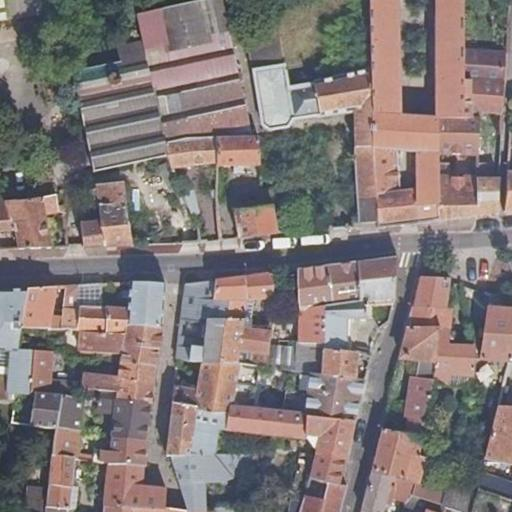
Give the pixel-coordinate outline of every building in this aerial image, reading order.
[(0,0),(0,19),(37,14),(34,0),(0,0)] [(143,43),(126,46),(141,114),(149,113),(155,133),(162,132),(165,143),(185,140),(216,138),(252,136),(224,10),(222,0),(209,0),(137,16),(143,43)] [(463,80),(463,50),(464,31),(463,0),(370,0),(372,69),(372,100),(373,147),(379,221),(378,221),(378,226),(405,223),(412,222),(415,222),(458,217),(457,194),(477,195),(477,175),(462,175),(459,179),(454,175),(439,171),(438,151),(476,154),(478,118),(470,117),(469,80),(463,80)] [(373,147),(372,69),(315,81),(314,83),(289,86),(279,22),(248,28),(263,123),(270,129),(289,125),(292,118),(354,112),(357,150),(361,222),(378,221),(379,221),(373,147)] [(119,164),(119,165),(168,155),(164,144),(165,143),(162,132),(155,133),(149,113),(141,114),(126,46),(117,48),(120,61),(72,72),(86,135),(88,147),(116,141),(119,164)] [(508,53),(463,50),(463,80),(469,80),(470,79),(482,79),(482,80),(506,81),(508,53)] [(470,117),(478,118),(479,118),(480,110),(504,111),(506,81),(482,80),(482,79),(470,79),(469,80),(470,117)] [(216,138),(217,162),(218,165),(259,163),(265,166),(265,176),(258,177),(260,206),(273,205),(289,203),(282,165),(283,165),(280,150),(276,135),(252,136),(216,138)] [(164,144),(168,155),(170,161),(172,168),(199,164),(217,162),(216,138),(185,140),(165,143),(164,144)] [(88,147),(93,169),(119,164),(116,141),(88,147)] [(172,192),(174,197),(183,193),(183,192),(172,168),(170,161),(159,166),(170,193),(172,192)] [(476,163),(477,175),(477,195),(457,194),(458,217),(479,215),(498,213),(499,178),(492,178),(492,163),(476,163)] [(198,228),(196,225),(168,228),(166,217),(147,220),(144,195),(146,194),(144,183),(134,182),(134,180),(133,181),(132,178),(122,180),(123,195),(132,245),(167,243),(176,243),(200,242),(198,228)] [(102,220),(82,222),(85,246),(111,245),(124,245),(132,245),(123,195),(122,180),(97,183),(100,208),(102,220)] [(199,189),(183,192),(183,193),(187,202),(194,219),(205,216),(199,189)] [(6,193),(0,193),(0,231),(15,229),(7,201),(6,193)] [(187,202),(183,193),(174,197),(178,206),(187,202)] [(41,196),(45,214),(59,211),(63,213),(62,205),(57,206),(55,194),(41,196)] [(52,247),(45,214),(41,196),(7,201),(15,229),(18,240),(20,248),(41,248),(52,247)] [(273,205),(260,206),(235,208),(240,237),(278,232),(273,205)] [(20,248),(18,240),(11,241),(11,249),(20,248)] [(301,341),(299,370),(310,372),(322,374),(323,349),(346,351),(347,319),(365,320),(366,302),(394,299),(395,297),(399,257),(358,262),(360,302),(326,306),(324,343),(301,341)] [(301,312),(300,340),(301,341),(324,343),(326,306),(360,302),(358,262),(299,270),(300,289),(301,312)] [(272,299),(272,304),(281,304),(283,271),(274,273),(272,299)] [(231,299),(247,300),(272,299),(274,273),(245,276),(216,280),(215,300),(231,299)] [(446,308),(450,278),(442,278),(421,277),(416,297),(414,305),(446,308)] [(252,363),(253,350),(242,348),(244,320),(229,320),(231,300),(215,300),(216,280),(201,282),(186,284),(183,311),(179,346),(178,358),(201,362),(203,362),(252,363)] [(51,308),(56,286),(28,288),(28,289),(21,327),(82,330),(126,331),(127,324),(162,326),(164,305),(166,283),(131,282),(128,309),(79,305),(78,309),(75,309),(78,285),(66,286),(63,310),(51,308)] [(4,366),(0,365),(0,400),(17,401),(19,393),(32,394),(36,352),(17,351),(21,327),(28,289),(0,289),(0,351),(5,352),(4,366)] [(494,293),(491,308),(511,309),(511,295),(510,295),(498,293),(494,293)] [(244,320),(245,320),(247,300),(231,300),(229,320),(244,320)] [(449,375),(469,375),(474,376),(474,370),(476,347),(447,345),(451,308),(446,308),(414,305),(408,326),(440,327),(435,377),(434,381),(447,384),(449,375)] [(511,309),(491,308),(490,308),(487,321),(481,359),(511,360),(511,354),(511,309)] [(252,320),(245,320),(244,320),(242,348),(253,350),(252,363),(261,365),(267,366),(269,336),(270,331),(252,328),(252,320)] [(126,331),(82,330),(80,354),(122,356),(123,356),(125,345),(160,349),(160,343),(162,326),(127,324),(126,331)] [(405,433),(422,437),(434,381),(435,377),(440,327),(408,326),(401,356),(419,359),(416,377),(413,377),(405,411),(409,416),(405,433)] [(301,341),(300,340),(269,336),(267,366),(299,370),(301,341)] [(122,356),(120,380),(119,381),(120,381),(155,384),(157,370),(159,352),(160,349),(125,345),(123,356),(122,356)] [(355,378),(356,352),(346,351),(323,349),(322,374),(355,378)] [(49,395),(50,384),(52,353),(36,352),(32,394),(36,394),(49,395)] [(255,410),(261,365),(252,363),(203,362),(199,390),(175,387),(173,403),(195,410),(231,411),(231,408),(255,410)] [(360,397),(365,379),(355,378),(322,374),(310,372),(305,417),(307,417),(307,416),(354,422),(360,397)] [(84,375),(84,388),(118,391),(119,392),(120,381),(119,381),(120,380),(106,376),(84,375)] [(466,388),(469,375),(449,375),(447,384),(466,388)] [(118,391),(117,400),(152,402),(155,384),(120,381),(119,392),(118,391)] [(73,387),(50,384),(49,395),(72,397),(73,387)] [(83,398),(84,388),(73,387),(72,397),(83,398)] [(36,394),(30,424),(56,428),(82,432),(86,405),(92,405),(93,398),(83,398),(72,397),(49,395),(36,394)] [(117,400),(102,399),(101,412),(116,413),(113,437),(145,441),(146,440),(148,429),(152,405),(152,402),(117,400)] [(171,454),(191,453),(195,410),(173,403),(171,422),(168,454),(171,454)] [(491,434),(498,407),(484,403),(477,430),(491,434)] [(511,462),(511,410),(498,407),(491,434),(486,455),(511,462)] [(231,411),(195,410),(191,453),(205,453),(214,453),(214,425),(228,426),(308,435),(320,436),(316,450),(315,453),(317,453),(346,458),(350,441),(354,422),(307,416),(307,417),(305,417),(292,414),(274,411),(265,410),(255,410),(231,408),(231,411)] [(75,457),(79,458),(82,432),(56,428),(54,449),(53,454),(75,457)] [(411,480),(417,482),(424,455),(418,453),(422,437),(405,433),(383,428),(376,455),(372,471),(411,480)] [(320,436),(308,435),(316,450),(320,436)] [(96,456),(96,460),(106,462),(109,463),(145,465),(147,465),(148,453),(150,440),(146,440),(145,441),(113,437),(112,452),(103,451),(102,456),(96,456)] [(205,453),(202,482),(213,482),(225,473),(231,481),(244,472),(256,482),(259,452),(214,453),(205,453)] [(202,482),(205,453),(191,453),(171,454),(177,472),(180,482),(202,482)] [(317,453),(310,477),(330,481),(339,484),(340,482),(344,464),(346,458),(317,453)] [(75,457),(53,454),(50,490),(47,511),(53,511),(65,511),(66,504),(69,505),(69,503),(76,504),(79,482),(72,481),(75,457)] [(167,508),(167,507),(165,507),(166,488),(142,485),(144,471),(145,465),(109,463),(105,506),(167,508)] [(383,511),(385,502),(392,504),(394,497),(407,500),(408,493),(411,480),(372,471),(362,511),(364,511),(383,511)] [(511,483),(481,474),(477,488),(511,498),(511,483)] [(408,493),(414,495),(417,482),(411,480),(408,493)] [(339,484),(330,481),(325,499),(306,495),(301,511),(339,511),(348,484),(340,482),(339,484)] [(441,503),(446,489),(417,482),(414,495),(441,503)] [(470,511),(477,491),(447,483),(446,489),(441,503),(445,505),(468,511),(470,511)] [(47,511),(50,490),(29,487),(27,511),(47,511)] [(511,511),(511,498),(477,488),(477,491),(470,511),(511,511)] [(403,511),(425,511),(426,510),(431,511),(442,511),(445,505),(441,503),(414,495),(408,493),(407,500),(403,511)] [(389,511),(392,504),(385,502),(383,511),(389,511)]
